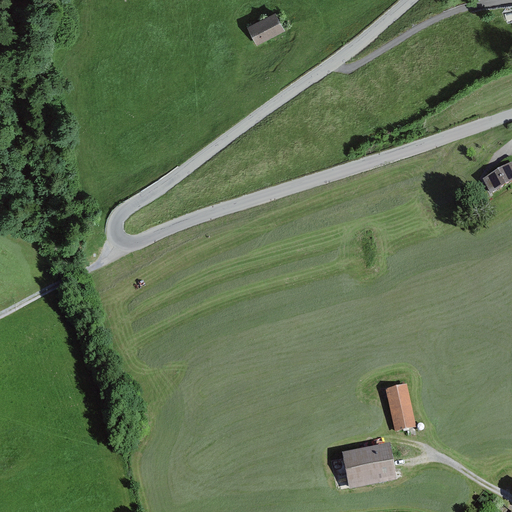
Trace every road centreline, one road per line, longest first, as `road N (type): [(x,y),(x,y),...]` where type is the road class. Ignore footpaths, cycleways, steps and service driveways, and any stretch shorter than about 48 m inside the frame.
road 1 (tertiary): [(511,114),(123,243)]
road 2 (tertiary): [(123,243),(115,232),(121,214),(414,0)]
road 3 (unclassified): [(123,243),(0,315)]
